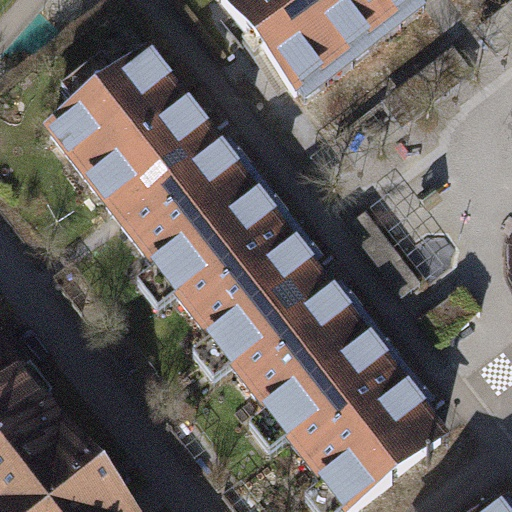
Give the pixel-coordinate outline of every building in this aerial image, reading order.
[(317,135),(478,0),(256,0),(226,26),(317,135)] [(158,74),(43,167),(144,293),(260,200),(158,74)] [(260,200),(144,293),(246,419),(362,326),(260,200)] [(362,326),(246,419),(321,511),(388,511),(463,452),(362,326)] [(130,511),(7,349),(0,355),(0,511),(130,511)]
